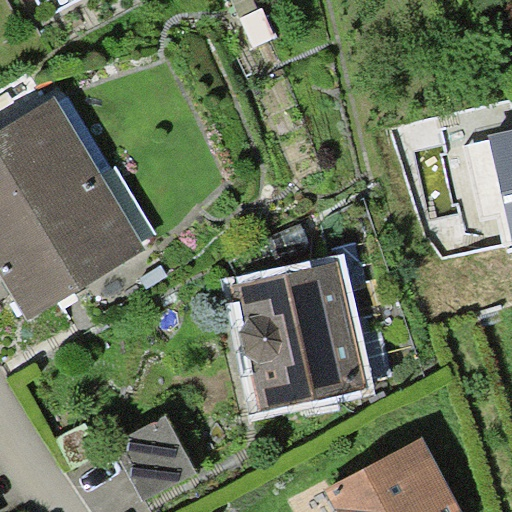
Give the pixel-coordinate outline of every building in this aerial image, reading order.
[(82,0),(29,0),(41,22),(82,0)] [(0,234),(79,187),(35,114),(0,134),(0,234)] [(511,132),(491,137),(511,228),(511,132)] [(123,260),(79,187),(0,234),(0,280),(24,320),(123,260)] [(267,262),(291,253),(284,235),(260,244),(267,262)] [(238,291),(240,300),(246,323),(238,336),(242,356),(255,364),(265,408),(353,388),(326,271),(238,291)] [(139,502),(189,476),(160,421),(110,448),(139,502)] [(325,492),(335,511),(449,511),(419,454),(388,470),(383,462),(325,492)]
